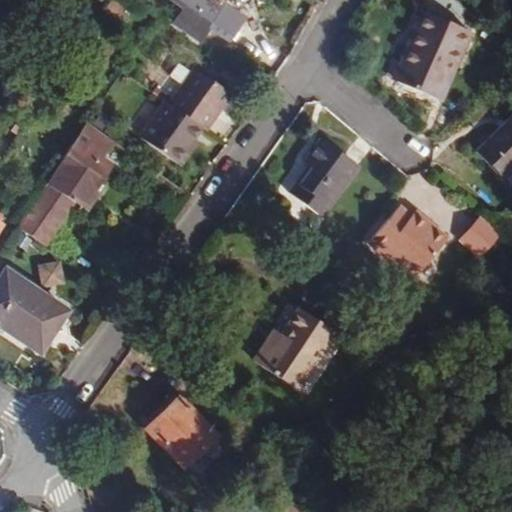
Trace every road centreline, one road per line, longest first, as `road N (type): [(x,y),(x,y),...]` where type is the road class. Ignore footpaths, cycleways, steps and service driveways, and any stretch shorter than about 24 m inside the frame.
road 1 (residential): [(302,66),(37,446)]
road 2 (residential): [(424,165),(302,66)]
